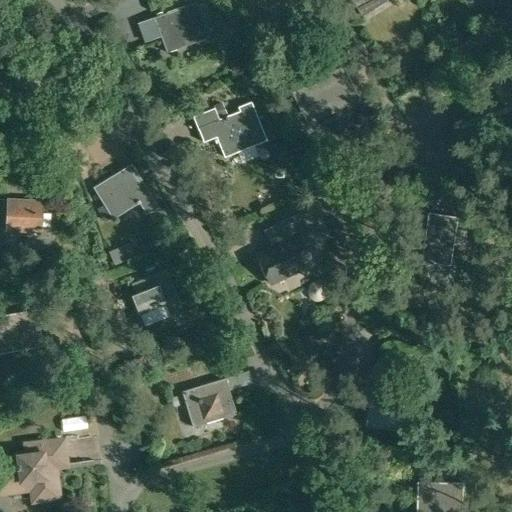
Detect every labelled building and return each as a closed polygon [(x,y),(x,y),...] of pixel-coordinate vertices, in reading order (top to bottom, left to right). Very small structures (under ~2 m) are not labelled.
[(205,0),(196,4),(199,12),(208,8),(205,0)] [(353,0),(362,15),(387,0),(353,0)] [(153,16),(166,51),(208,36),(199,12),(196,4),(195,1),(153,16)] [(239,59),(232,62),(231,69),(237,73),(244,70),(245,63),(239,59)] [(292,90),(309,124),(347,104),(349,108),(362,101),(343,64),(292,90)] [(217,137),(224,154),(265,139),(250,103),(227,113),(222,102),(213,106),(214,108),(193,117),(204,142),(217,137)] [(92,186),(112,218),(138,202),(145,214),(158,206),(130,162),(92,186)] [(5,229),(40,231),(41,199),(6,196),(5,229)] [(255,252),(269,282),(312,261),(298,232),(308,227),(299,210),(273,223),(274,225),(264,230),(270,244),(255,252)] [(422,260),(450,264),(457,217),(428,213),(425,233),(426,233),(422,260)] [(125,259),(119,247),(110,252),(115,263),(125,259)] [(148,274),(155,270),(152,264),(145,267),(148,274)] [(164,301),(169,315),(183,310),(166,267),(130,282),(135,292),(131,294),(138,312),(164,301)] [(0,351),(43,344),(36,308),(0,314),(0,351)] [(181,390),(192,426),(236,412),(224,377),(181,390)] [(366,424),(411,432),(418,396),(361,385),(358,405),(369,407),(366,424)] [(0,495),(28,492),(30,503),(61,500),(58,469),(70,467),(65,435),(22,440),(23,451),(14,452),(15,460),(0,462),(0,495)] [(417,511),(462,511),(463,481),(418,480),(417,511)]
